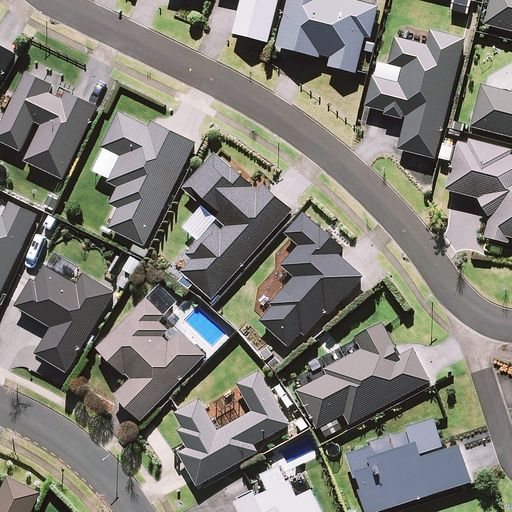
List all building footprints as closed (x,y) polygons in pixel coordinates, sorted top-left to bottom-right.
[(280,0),(245,0),(236,37),(269,46),(280,0)] [(292,0),(279,51),(321,61),(322,58),(333,61),(331,70),(358,77),(368,40),(373,42),(381,10),(340,0),(292,0)] [(511,0),(494,0),(487,29),(511,35),(511,0)] [(376,80),(369,110),(387,114),(386,119),(408,125),(401,152),(437,161),(465,43),(434,35),(431,49),(398,42),(391,68),(405,72),(401,87),(376,80)] [(511,95),(486,89),(475,130),(511,139),(511,95)] [(151,129),(123,115),(105,151),(123,160),(111,185),(121,190),(113,208),(122,212),(112,232),(148,249),(197,147),(153,126),(151,129)] [(511,152),(464,142),(452,194),(479,200),(492,220),(487,241),(510,246),(511,241),(511,240),(511,152)] [(0,303),(39,219),(12,207),(6,221),(0,217),(0,303)] [(79,288),(44,267),(19,310),(54,331),(39,357),(69,375),(116,296),(85,277),(79,288)] [(183,333),(171,345),(164,339),(170,333),(162,324),(180,305),(162,289),(101,352),(133,383),(117,399),(144,424),(209,357),(183,333)] [(203,403),(177,418),(185,432),(179,435),(188,452),(181,456),(200,489),(259,455),(255,448),(292,427),(263,376),(240,388),(255,415),(221,434),(203,403)] [(376,450),(348,458),(355,481),(359,480),(368,511),(389,511),(474,486),(463,450),(446,455),(436,423),(374,442),(376,450)] [(323,511),(305,476),(259,500),(256,495),(241,503),(245,511),(323,511)] [(8,484),(0,500),(0,511),(33,511),(40,499),(8,484)]
